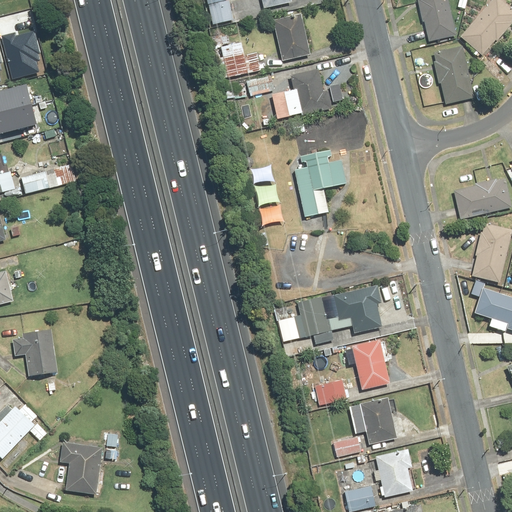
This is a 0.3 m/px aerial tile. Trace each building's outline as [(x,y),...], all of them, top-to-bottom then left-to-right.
[(227,0),(204,0),(212,27),(233,22),(227,0)] [(259,0),(262,10),(290,4),(288,0),(259,0)] [(446,0),(416,0),(426,43),(455,37),(446,0)] [(480,57),(493,42),(495,44),(511,24),(510,23),(511,20),(511,13),(496,0),(491,0),(458,38),(480,57)] [(299,16),(271,22),(280,63),(308,57),(299,16)] [(39,53),(41,53),(35,29),(16,34),(15,32),(2,35),(13,76),(39,70),(36,60),(40,59),(39,53)] [(217,48),(223,80),(259,73),(255,54),(243,57),(240,43),(217,48)] [(461,49),(432,55),(444,107),(473,100),(461,49)] [(291,91),(270,96),(276,122),(299,116),(300,119),(331,111),(327,92),(321,93),(316,70),(287,77),(291,91)] [(245,83),(249,98),(274,92),(270,76),(245,83)] [(28,82),(0,88),(0,133),(38,124),(28,82)] [(301,169),(291,172),(301,219),(326,214),(321,191),(347,185),(342,160),(329,162),(327,152),(299,158),(301,169)] [(74,163),(22,176),(26,194),(78,180),(74,163)] [(453,191),(460,221),(511,210),(504,179),(453,191)] [(0,241),(14,238),(7,209),(0,211),(0,241)] [(473,257),(475,257),(470,278),(498,285),(511,231),(484,224),(481,234),(479,234),(473,257)] [(9,266),(0,268),(0,305),(18,301),(9,266)] [(511,296),(484,287),(476,310),(509,321),(508,326),(511,327),(511,296)] [(364,342),(363,334),(380,330),(375,308),(380,307),(376,288),(330,298),(335,318),(325,321),(328,333),(350,329),(351,334),(339,336),(341,347),(364,342)] [(313,346),(330,342),(328,333),(325,321),(321,299),(295,305),(298,317),(277,322),(282,344),(311,337),(313,346)] [(54,327),(14,334),(18,356),(26,355),(29,375),(60,369),(54,327)] [(379,342),(349,348),(359,392),(389,385),(379,342)] [(340,381),(313,388),(318,408),(345,401),(340,381)] [(395,441),(386,399),(347,407),(353,435),(364,432),(367,447),(395,441)] [(0,454),(4,458),(38,425),(20,406),(0,425),(0,454)] [(122,433),(110,432),(108,446),(120,448),(122,433)] [(331,443),(335,460),(359,454),(355,437),(331,443)] [(100,493),(106,446),(65,440),(62,460),(72,461),(68,489),(100,493)] [(122,449),(110,448),(109,459),(121,461),(122,449)] [(373,458),(376,471),(371,472),(374,484),(379,483),(383,500),(410,493),(405,471),(410,469),(406,450),(373,458)] [(370,488),(341,495),(345,511),(357,511),(375,508),(370,488)]
